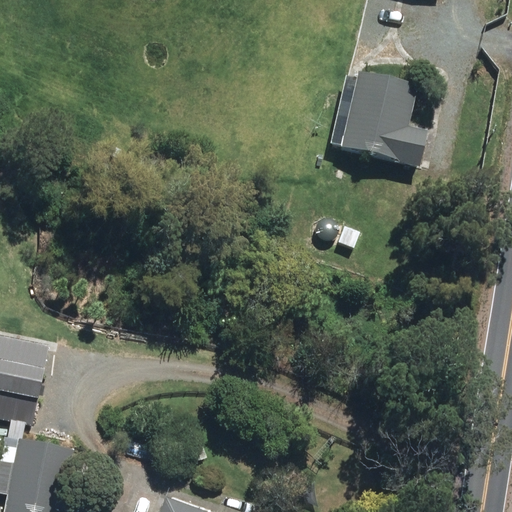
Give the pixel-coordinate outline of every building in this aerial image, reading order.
[(367,0),(364,22),(386,25),(389,0),(367,0)] [(434,130),(413,126),(422,85),(362,71),(343,149),(424,168),(434,130)] [(394,180),(360,171),(355,193),(390,201),(394,180)] [(52,346),(0,334),(0,422),(37,430),(47,384),(52,346)] [(92,511),(66,507),(77,450),(22,439),(7,511),(92,511)] [(214,511),(169,496),(162,511),(214,511)]
